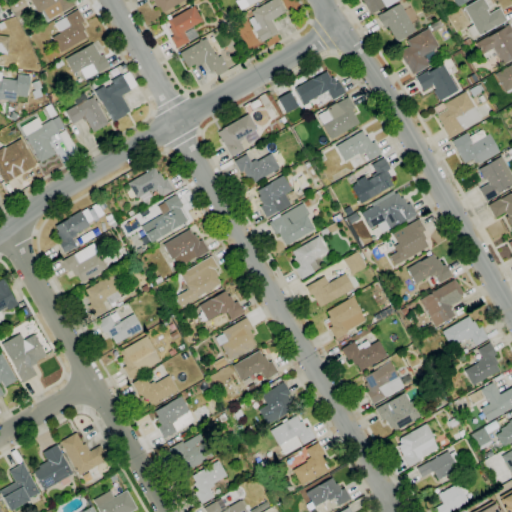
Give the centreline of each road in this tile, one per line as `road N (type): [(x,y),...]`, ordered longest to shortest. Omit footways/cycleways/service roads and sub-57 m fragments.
road 1 (residential): [(108,0),(391,504)]
road 2 (residential): [(337,27),(0,228)]
road 3 (residential): [(319,0),(380,85),(511,315)]
road 4 (residential): [(1,228),(163,511)]
